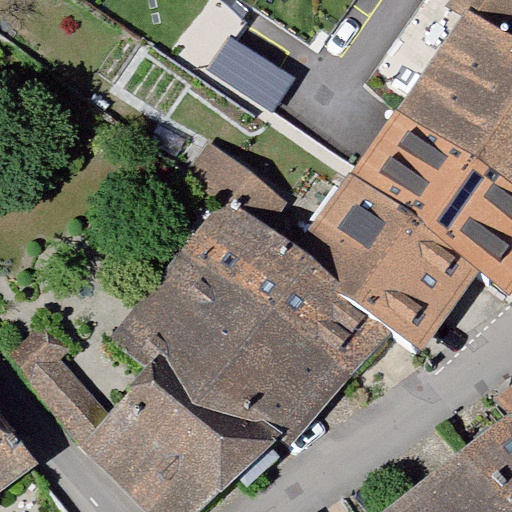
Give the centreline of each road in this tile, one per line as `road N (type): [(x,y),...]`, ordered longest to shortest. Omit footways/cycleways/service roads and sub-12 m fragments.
road 1 (residential): [(511,346),(273,511)]
road 2 (residential): [(0,383),(100,511)]
